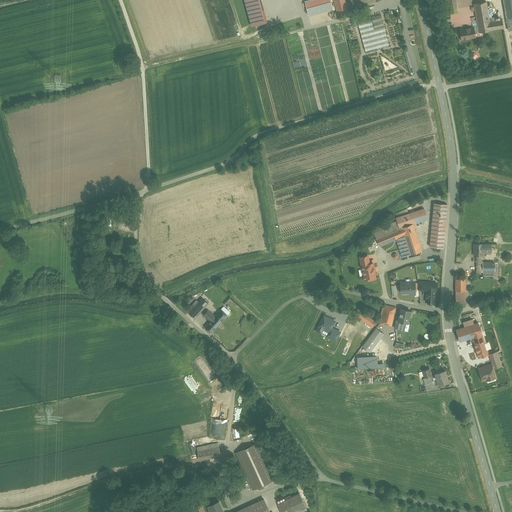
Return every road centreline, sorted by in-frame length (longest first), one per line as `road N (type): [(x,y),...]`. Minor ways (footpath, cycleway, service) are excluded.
road 1 (unclassified): [(138,194),(136,268),(230,359),(320,476),(456,511)]
road 2 (tertiary): [(439,89),(452,166),(448,331),(496,511)]
road 3 (unclassified): [(437,81),(255,136),(229,162),(148,190)]
road 4 (unclassified): [(119,0),(139,54),(148,190)]
road 5 (track): [(285,32),(141,68)]
road 6 (unclassified): [(138,194),(0,232)]
